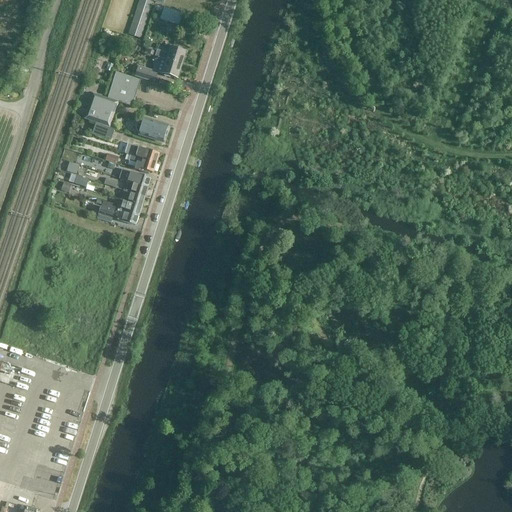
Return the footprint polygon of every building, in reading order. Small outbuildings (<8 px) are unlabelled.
[(164,5),(165,0),(139,0),(128,35),(141,39),(154,1),(164,5)] [(162,13),(159,19),(179,25),(182,13),(164,6),(163,8),(162,13)] [(144,53),(154,57),(182,65),(186,52),(170,46),(167,56),(157,53),(146,49),(144,53)] [(138,67),(135,77),(155,83),(158,73),(177,79),(182,65),(154,57),(153,62),(155,62),(152,71),(138,67)] [(116,72),(107,99),(117,103),(132,107),(141,80),(116,72)] [(114,114),(117,103),(107,99),(92,94),(84,120),(96,123),(107,127),(111,113),(114,114)] [(137,125),(136,129),(137,132),(139,133),(138,135),(162,143),(168,126),(144,119),(142,124),(139,124),(137,125)] [(107,127),(96,123),(91,135),(110,142),(115,130),(107,127)] [(130,156),(130,157),(156,165),(160,154),(150,151),(146,150),(128,144),(125,154),(130,156)] [(119,158),(107,154),(105,161),(116,165),(119,158)] [(156,165),(130,157),(129,161),(137,164),(135,170),(148,174),(149,172),(154,174),(154,171),(156,171),(158,166),(156,165)] [(79,165),(69,162),(66,172),(77,175),(79,165)] [(116,165),(110,163),(106,174),(117,177),(119,171),(115,170),(116,165)] [(137,174),(122,169),(121,173),(130,176),(128,182),(149,188),(152,178),(137,174)] [(71,175),(68,182),(72,183),(71,185),(71,186),(86,190),(93,192),(95,188),(87,185),(89,180),(71,175)] [(117,183),(106,179),(104,184),(115,188),(117,183)] [(123,191),(126,192),(146,198),(149,188),(128,182),(126,181),(123,191)] [(85,194),(86,190),(71,186),(71,185),(64,183),(61,191),(69,194),(71,188),(80,190),(79,192),(85,194)] [(124,196),(123,201),(143,207),(146,198),(126,192),(123,191),(122,195),(124,196)] [(116,205),(102,201),(102,202),(97,200),(96,204),(102,205),(102,206),(115,210),(116,205)] [(123,201),(120,211),(140,217),(143,207),(123,201)] [(115,211),(101,207),(97,219),(111,223),(115,211)] [(117,210),(115,217),(117,218),(117,220),(137,227),(140,217),(120,211),(117,210)]
